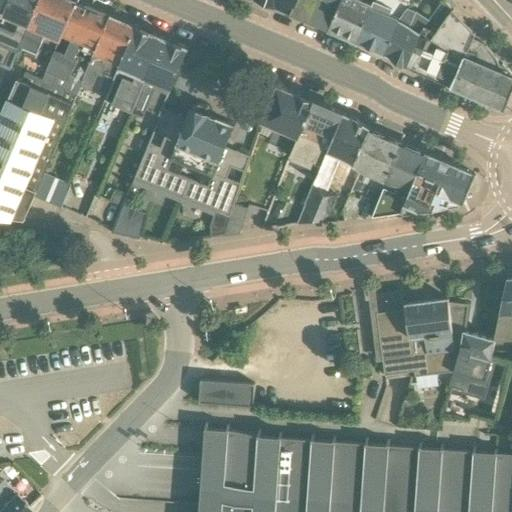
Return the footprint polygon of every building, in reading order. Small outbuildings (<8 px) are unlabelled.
[(0,0),(0,20),(8,0),(0,0)] [(39,0),(8,0),(0,20),(0,65),(4,67),(12,49),(17,52),(39,0)] [(49,66),(76,3),(69,0),(39,0),(17,52),(13,62),(21,66),(25,56),(27,56),(21,70),(26,72),(35,76),(41,63),(49,66)] [(256,0),(290,14),(296,0),(256,0)] [(296,0),(290,14),(309,22),(319,0),(296,0)] [(319,0),(309,22),(328,30),(342,0),(319,0)] [(342,0),(328,30),(356,42),(373,1),(373,0),(342,0)] [(356,42),(384,54),(399,19),(407,8),(409,3),(408,3),(409,0),(373,0),(373,1),(356,42)] [(406,64),(410,66),(453,7),(446,0),(440,0),(429,17),(407,8),(399,19),(384,54),(406,64)] [(109,16),(76,3),(49,66),(43,80),(76,94),(79,87),(109,16)] [(451,83),(473,35),(475,32),(476,31),(475,30),(474,30),(455,8),(454,7),(453,7),(410,66),(451,83)] [(135,28),(109,16),(79,87),(90,91),(93,83),(109,90),(113,79),(135,28)] [(161,38),(135,28),(113,79),(125,84),(116,106),(130,113),(161,38)] [(480,38),(473,35),(451,83),(505,107),(508,100),(511,90),(511,69),(503,60),(500,62),(495,52),(492,49),(484,41),(480,38)] [(187,50),(161,38),(130,113),(145,119),(150,108),(161,113),(162,109),(187,50)] [(9,220),(23,222),(33,198),(43,174),(76,94),(43,80),(35,76),(26,72),(21,82),(15,80),(0,114),(0,220),(5,221),(9,220)] [(292,151),(313,102),(276,86),(261,124),(266,126),(262,134),(271,137),(269,143),(292,151)] [(342,115),(313,102),(292,151),(289,159),(319,171),(342,115)] [(186,119),(175,146),(177,146),(170,164),(210,180),(217,162),(219,163),(225,148),(234,124),(190,107),(186,119)] [(225,236),(235,204),(250,158),(225,148),(219,163),(217,162),(210,180),(170,164),(177,146),(175,146),(186,119),(162,109),(161,113),(133,185),(214,216),(210,226),(211,238),(225,236)] [(342,115),(319,171),(314,183),(328,190),(341,159),(354,165),(370,126),(342,115)] [(403,140),(370,126),(354,165),(387,178),(403,140)] [(425,150),(403,140),(387,178),(399,183),(410,188),(425,150)] [(470,186),(476,171),(425,150),(410,188),(400,211),(456,202),(458,198),(462,199),(464,200),(470,186)] [(60,208),(70,185),(43,174),(33,198),(60,208)] [(372,215),(400,211),(410,188),(399,183),(397,190),(384,185),(372,215)] [(338,196),(313,186),(297,225),(325,221),(338,196)] [(246,208),(235,204),(225,236),(239,234),(246,208)] [(122,206),(110,234),(139,240),(146,214),(122,206)] [(511,274),(508,275),(494,336),(511,335),(511,274)] [(377,358),(383,357),(379,318),(377,318),(376,310),(379,309),(376,287),(369,288),(377,358)] [(450,299),(449,295),(406,300),(407,306),(379,309),(376,310),(377,318),(379,318),(383,357),(385,370),(415,366),(416,372),(454,367),(461,348),(455,349),(450,299)] [(490,356),(494,336),(466,328),(469,301),(450,299),(455,349),(461,348),(454,367),(449,383),(482,391),(490,356)] [(124,342),(103,345),(106,365),(127,362),(124,342)] [(396,424),(415,366),(385,370),(387,383),(376,417),(396,424)] [(254,384),(201,381),(199,397),(198,403),(253,406),(254,384)] [(511,511),(511,446),(207,425),(207,424),(205,424),(198,511),(511,511)] [(0,511),(29,511),(31,511),(2,482),(0,483),(0,511)]
